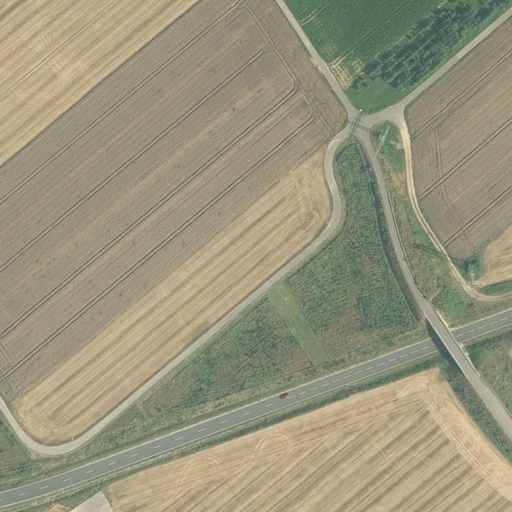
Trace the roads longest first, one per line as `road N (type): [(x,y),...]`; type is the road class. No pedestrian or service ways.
road 1 (secondary): [(0,500),(511,317)]
road 2 (track): [(0,402),(32,447),(68,448),(317,245)]
road 3 (track): [(473,374),(413,284),(353,117)]
road 4 (track): [(390,112),(403,129),(418,216),(475,297),(511,296)]
road 5 (track): [(399,106),(335,142),(328,170),(337,215),(317,245)]
road 6 (track): [(399,106),(511,10)]
road 7 (track): [(276,0),(353,117)]
